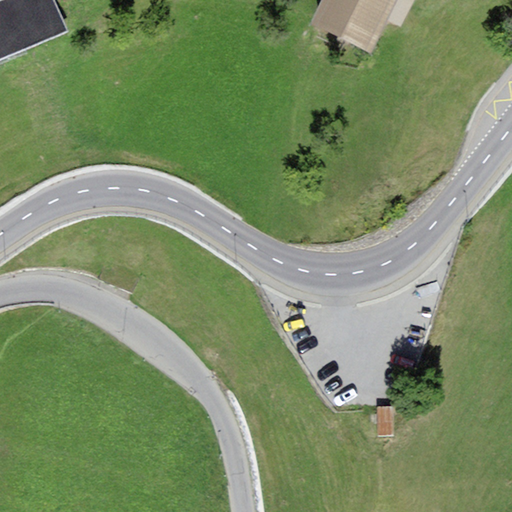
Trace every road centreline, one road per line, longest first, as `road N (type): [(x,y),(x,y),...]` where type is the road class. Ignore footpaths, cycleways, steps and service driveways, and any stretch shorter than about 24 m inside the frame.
road 1 (secondary): [(511,127),(411,248),(365,271),(291,268),(181,203),(142,190),(65,196),(0,235)]
road 2 (tertiary): [(244,511),(227,429),(187,370),(89,299),(54,289),(0,296)]
